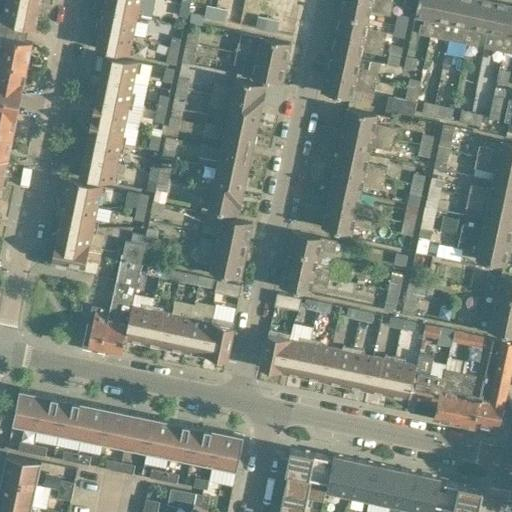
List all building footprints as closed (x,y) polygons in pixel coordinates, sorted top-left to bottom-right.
[(42,14),(43,8),(6,0),(5,0),(3,13),(0,12),(0,20),(28,26),(35,27),(38,13),(42,14)] [(140,7),(141,0),(105,0),(104,6),(142,14),(144,8),(140,7)] [(393,3),(379,0),(340,0),(339,7),(369,14),(370,10),(391,14),(393,3)] [(430,36),(437,0),(418,0),(415,15),(423,17),(422,23),(420,22),(418,33),(430,36)] [(448,39),(456,0),(437,0),(430,35),(437,37),(448,39)] [(466,43),(475,0),(456,0),(448,39),(466,43)] [(493,0),(475,0),(466,43),(478,45),(480,34),(477,34),(479,28),(488,30),(494,0),(493,0)] [(503,49),(511,6),(511,3),(494,0),(488,30),(489,31),(485,45),(503,49)] [(187,16),(190,3),(181,1),(178,14),(187,16)] [(215,19),(217,7),(206,4),(203,16),(215,19)] [(141,20),(142,14),(104,6),(101,20),(97,19),(96,26),(134,33),(137,20),(141,20)] [(511,6),(503,49),(511,51),(511,6)] [(239,24),(242,12),(217,7),(215,19),(239,24)] [(367,26),(369,18),(369,14),(339,7),(339,10),(335,26),(384,37),(385,30),(367,26)] [(406,26),(408,16),(397,14),(395,24),(406,26)] [(267,30),(269,18),(258,15),(255,27),(267,30)] [(277,20),(269,18),(267,30),(275,31),(277,20)] [(0,58),(27,64),(31,41),(25,40),(28,26),(0,20),(0,36),(2,37),(0,44),(0,58)] [(404,37),(406,26),(395,24),(393,34),(404,37)] [(131,47),(134,33),(96,26),(95,32),(99,33),(96,47),(134,55),(135,48),(131,47)] [(381,52),(384,37),(335,26),(331,46),(361,53),(362,48),(381,52)] [(188,30),(185,40),(198,43),(200,33),(188,30)] [(287,62),(291,42),(240,31),(236,51),(287,62)] [(177,51),(180,38),(172,36),(169,49),(177,51)] [(194,64),(198,43),(185,40),(181,61),(194,64)] [(398,66),(402,46),(390,43),(386,63),(398,66)] [(331,46),(326,70),(376,81),(378,71),(369,69),(371,60),(360,58),(361,53),(331,46)] [(175,64),(177,51),(169,49),(166,62),(175,64)] [(282,83),(287,62),(236,51),(233,63),(243,65),(241,74),(282,83)] [(140,72),(142,61),(104,53),(100,74),(134,81),(136,72),(140,72)] [(416,58),(406,56),(403,67),(414,69),(416,58)] [(27,64),(0,58),(0,131),(12,134),(17,112),(17,108),(19,100),(21,92),(22,88),(27,64)] [(165,66),(162,79),(171,80),(174,68),(165,66)] [(498,68),(495,80),(507,83),(509,70),(498,68)] [(326,70),(321,90),(351,97),(362,99),(364,90),(374,92),(376,81),(326,70)] [(132,91),(134,81),(100,74),(96,94),(134,102),(136,92),(132,91)] [(178,76),(176,85),(188,88),(190,78),(178,76)] [(266,84),(237,77),(235,87),(212,83),(210,92),(262,104),(266,84)] [(418,90),(420,81),(409,78),(407,87),(418,90)] [(176,85),(174,95),(186,97),(188,88),(176,85)] [(413,115),(418,90),(407,87),(405,99),(387,95),(384,109),(413,115)] [(257,124),(262,104),(210,92),(208,105),(218,107),(216,115),(257,124)] [(129,108),(133,109),(134,102),(96,94),(93,108),(89,107),(88,113),(126,121),(129,108)] [(166,108),(168,95),(159,94),(156,106),(166,108)] [(503,108),(505,97),(493,95),(491,106),(503,108)] [(432,115),(435,103),(423,101),(421,112),(432,115)] [(452,107),(435,103),(432,115),(450,119),(452,107)] [(163,121),(166,108),(156,106),(153,119),(163,121)] [(501,119),(503,108),(491,106),(488,117),(501,119)] [(347,107),(343,127),(392,138),(395,127),(375,123),(377,114),(347,107)] [(511,109),(506,108),(503,120),(511,122),(511,109)] [(469,123),(472,112),(461,109),(459,120),(469,123)] [(479,125),(482,114),(472,112),(469,123),(479,125)] [(123,135),(126,121),(88,113),(87,120),(91,121),(88,134),(126,142),(127,136),(123,135)] [(223,137),(222,142),(221,147),(200,142),(198,154),(219,158),(217,167),(246,173),(250,153),(252,148),(253,144),(257,124),(216,115),(214,123),(205,121),(202,133),(223,137)] [(170,116),(168,125),(180,128),(182,118),(170,116)] [(443,123),(438,146),(450,148),(454,125),(443,123)] [(157,149),(162,128),(152,126),(148,148),(157,149)] [(390,148),(392,138),(343,127),(338,146),(368,153),(370,144),(390,148)] [(0,158),(7,159),(12,134),(0,131),(0,158)] [(422,133),(420,143),(431,146),(433,135),(422,133)] [(123,152),(126,142),(88,134),(84,154),(117,161),(120,152),(123,152)] [(165,135),(161,155),(173,158),(177,138),(165,135)] [(511,161),(511,141),(502,139),(500,148),(478,144),(476,154),(511,161)] [(429,156),(431,146),(420,143),(418,154),(429,156)] [(367,162),(368,153),(338,146),(334,166),(384,177),(386,166),(367,162)] [(438,146),(436,156),(448,158),(450,148),(438,146)] [(116,171),(117,161),(84,154),(80,175),(117,183),(119,172),(116,171)] [(511,182),(511,161),(476,154),(474,167),(495,171),(493,178),(511,182)] [(7,159),(0,158),(0,178),(7,180),(9,174),(4,173),(7,159)] [(151,163),(148,176),(158,178),(159,176),(161,165),(151,163)] [(169,178),(171,167),(161,165),(159,176),(169,178)] [(382,187),(384,177),(334,166),(330,186),(360,193),(362,183),(382,187)] [(242,193),(246,173),(217,167),(215,175),(194,170),(191,183),(242,193)] [(413,172),(411,182),(423,185),(425,175),(413,172)] [(431,175),(429,185),(441,188),(443,178),(431,175)] [(156,186),(158,178),(148,176),(145,189),(154,191),(155,191),(156,186)] [(167,188),(169,178),(159,176),(158,178),(156,186),(167,188)] [(105,192),(106,185),(69,177),(66,191),(62,191),(61,197),(98,205),(101,191),(105,192)] [(511,203),(511,182),(493,178),(491,187),(469,183),(467,193),(511,203)] [(411,182),(408,192),(420,195),(423,185),(411,182)] [(237,214),(242,193),(191,183),(189,192),(210,197),(208,207),(237,214)] [(429,185),(427,195),(439,198),(441,188),(429,185)] [(358,200),(360,193),(330,186),(325,206),(375,217),(378,204),(358,200)] [(145,206),(148,193),(139,191),(136,205),(145,206)] [(511,223),(511,203),(467,193),(465,206),(486,210),(485,218),(511,223)] [(95,218),(98,205),(61,197),(59,204),(63,204),(60,218),(98,226),(99,219),(95,218)] [(152,200),(150,210),(162,213),(164,202),(152,200)] [(143,220),(145,206),(136,205),(134,218),(143,220)] [(432,227),(437,208),(424,205),(420,225),(432,227)] [(373,227),(375,217),(325,206),(321,225),(351,232),(353,223),(373,227)] [(405,211),(403,221),(414,224),(417,213),(405,211)] [(206,212),(204,224),(215,226),(215,224),(220,225),(218,234),(249,240),(253,221),(222,215),(206,212)] [(97,232),(98,226),(60,218),(58,231),(54,231),(52,237),(90,245),(93,231),(97,232)] [(510,244),(511,232),(511,223),(485,218),(483,227),(461,222),(459,233),(510,244)] [(412,234),(414,224),(403,221),(401,231),(412,234)] [(430,238),(432,227),(420,225),(418,235),(430,238)] [(158,229),(147,226),(145,234),(146,234),(146,236),(156,238),(158,229)] [(334,252),(337,240),(292,230),(288,248),(317,255),(318,246),(324,247),(323,250),(334,252)] [(144,244),(146,236),(146,234),(145,234),(132,231),(130,240),(126,239),(123,251),(122,256),(141,260),(143,248),(144,244)] [(505,264),(510,244),(459,233),(457,245),(478,249),(476,257),(505,264)] [(201,237),(198,249),(245,259),(249,240),(218,234),(216,243),(211,242),(212,239),(201,237)] [(154,250),(156,238),(146,236),(144,244),(143,248),(154,250)] [(87,258),(90,245),(52,237),(51,244),(55,244),(52,259),(57,260),(56,264),(66,266),(67,262),(78,264),(78,268),(97,272),(99,261),(87,258)] [(288,248),(284,267),(329,277),(332,265),(320,262),(320,264),(315,263),(317,255),(288,248)] [(198,249),(196,259),(207,262),(208,259),(213,260),(211,271),(241,277),(245,259),(198,249)] [(395,252),(392,263),(405,266),(407,254),(395,252)] [(131,303),(138,274),(139,271),(141,261),(141,260),(122,256),(116,280),(109,313),(96,310),(88,344),(122,352),(125,338),(123,338),(127,322),(131,303)] [(159,275),(161,266),(148,263),(146,272),(159,275)] [(411,264),(409,275),(422,277),(424,267),(411,264)] [(161,266),(159,275),(172,278),(174,269),(161,266)] [(284,267),(280,285),(308,291),(311,282),(316,283),(315,285),(326,288),(329,277),(284,267)] [(399,292),(403,273),(391,271),(387,289),(399,292)] [(188,272),(186,281),(200,284),(202,275),(188,272)] [(511,276),(503,275),(488,272),(484,290),(511,295),(511,276)] [(202,275),(200,284),(215,287),(217,279),(202,275)] [(431,298),(434,280),(422,277),(409,275),(406,293),(418,295),(431,298)] [(215,287),(215,290),(237,295),(240,283),(217,279),(215,287)] [(387,289),(384,301),(397,303),(399,292),(387,289)] [(511,315),(511,295),(484,290),(480,309),(511,315)] [(299,307),(301,297),(279,292),(276,303),(299,307)] [(414,314),(418,295),(406,293),(402,312),(414,314)] [(316,309),(318,300),(305,297),(303,306),(316,309)] [(331,302),(318,300),(316,309),(329,312),(331,302)] [(145,342),(153,304),(142,301),(142,305),(131,303),(127,322),(123,338),(125,338),(145,342)] [(165,346),(173,312),(162,310),(163,306),(153,304),(145,342),(165,346)] [(359,318),(360,309),(347,306),(346,315),(359,318)] [(374,312),(360,309),(359,318),(372,321),(374,312)] [(511,334),(511,315),(480,309),(476,327),(511,334)] [(185,351),(193,312),(182,310),(181,314),(173,312),(165,346),(185,351)] [(205,355),(213,317),(193,312),(185,351),(205,355)] [(401,327),(403,318),(390,315),(388,324),(401,327)] [(234,321),(232,320),(213,317),(205,355),(225,359),(234,321)] [(416,321),(403,318),(401,327),(414,330),(416,321)] [(451,339),(453,329),(426,323),(423,335),(438,338),(437,343),(450,346),(451,340),(451,339)] [(282,371),(289,337),(290,333),(269,328),(261,366),(282,371)] [(470,344),(472,333),(453,329),(451,339),(451,340),(470,344)] [(472,333),(470,344),(467,357),(479,359),(484,336),(472,333)] [(302,375),(310,337),(300,335),(299,339),(289,337),(282,371),(302,375)] [(323,380),(331,345),(320,343),(321,340),(310,337),(302,375),(323,380)] [(497,430),(511,361),(511,341),(492,337),(481,387),(482,387),(472,426),(474,426),(474,425),(497,430)] [(344,384),(352,346),(342,344),(342,348),(331,345),(323,380),(344,384)] [(366,389),(373,354),(362,351),(362,349),(352,346),(344,384),(366,389)] [(437,404),(443,375),(430,372),(433,354),(419,351),(416,363),(414,369),(408,398),(437,404)] [(387,393),(395,355),(385,353),(384,356),(373,354),(366,389),(387,393)] [(414,369),(416,363),(405,361),(406,357),(395,355),(387,393),(408,398),(414,369)] [(453,422),(464,371),(445,367),(443,375),(437,404),(434,418),(453,422)] [(482,387),(481,387),(479,393),(471,391),(475,374),(464,371),(453,422),(472,426),(482,387)] [(37,428),(44,392),(20,387),(12,423),(37,428)] [(66,397),(44,392),(37,428),(59,432),(66,397)] [(66,397),(59,432),(81,437),(88,402),(66,397)] [(88,402),(81,437),(102,441),(110,406),(88,402)] [(110,406),(102,441),(124,446),(132,411),(110,406)] [(132,411),(124,446),(146,450),(154,415),(132,411)] [(168,455),(176,420),(154,415),(146,450),(168,455)] [(176,420),(168,455),(190,459),(197,424),(176,420)] [(212,464),(219,429),(197,424),(190,459),(212,464)] [(244,434),(219,429),(212,464),(237,469),(244,434)] [(32,452),(33,443),(20,440),(18,449),(32,452)] [(33,443),(32,452),(45,455),(47,446),(33,443)] [(290,447),(285,471),(288,471),(311,476),(323,478),(328,479),(326,488),(348,493),(355,458),(333,453),(333,456),(328,455),(290,447)] [(64,449),(62,458),(75,461),(77,452),(64,449)] [(91,455),(77,452),(75,461),(89,464),(91,455)] [(6,453),(1,476),(36,483),(41,460),(6,453)] [(108,458),(106,467),(119,470),(121,461),(108,458)] [(355,458),(348,493),(369,498),(376,463),(355,458)] [(135,464),(121,461),(119,470),(133,473),(135,464)] [(376,463),(369,498),(390,502),(398,467),(376,463)] [(152,467),(150,476),(163,479),(165,470),(152,467)] [(398,467),(390,502),(411,507),(419,472),(398,467)] [(179,473),(165,470),(163,479),(177,482),(179,473)] [(288,471),(279,511),(303,511),(307,497),(310,485),(311,476),(288,471)] [(419,472),(411,507),(433,511),(435,502),(440,503),(452,506),(475,511),(478,511),(483,488),(445,480),(440,479),(441,476),(419,472)] [(36,483),(1,476),(0,481),(0,498),(32,505),(36,483)] [(195,476),(193,485),(207,488),(209,479),(195,476)] [(61,479),(59,487),(73,490),(74,481),(61,479)] [(310,485),(307,497),(315,498),(318,487),(310,485)] [(59,487),(57,496),(71,499),(73,490),(59,487)] [(194,502),(197,492),(172,487),(168,503),(181,505),(188,511),(213,511),(207,509),(194,502)] [(318,487),(315,498),(323,500),(326,488),(318,487)] [(210,495),(197,492),(194,502),(207,509),(210,495)] [(0,498),(0,511),(30,511),(32,505),(0,498)] [(158,509),(159,501),(146,498),(144,507),(158,509)]
